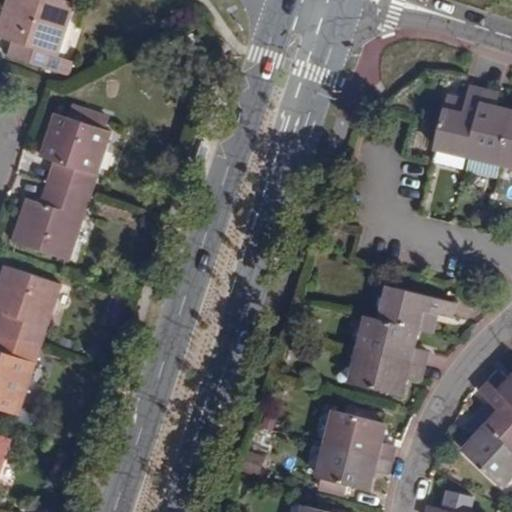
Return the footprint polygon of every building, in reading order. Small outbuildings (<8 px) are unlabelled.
[(54,72),(75,5),(58,0),(12,0),(3,30),(24,37),(20,47),(16,60),(54,72)] [(0,38),(0,40),(20,47),(24,37),(3,30),(0,38)] [(468,154),(483,91),(468,88),(465,100),(464,106),(458,104),(459,98),(450,96),(438,146),(468,154)] [(470,154),(503,162),(511,121),(511,113),(494,109),(497,94),(483,91),(468,154),(470,154)] [(71,260),(86,216),(79,214),(86,194),(92,174),(98,176),(99,176),(114,132),(60,113),(46,156),(58,160),(66,163),(59,185),(52,205),(44,202),(32,198),(18,242),(71,260)] [(511,164),(511,121),(503,162),(511,164)] [(470,154),(466,169),(499,178),(503,162),(470,154)] [(51,183),(59,185),(66,163),(58,160),(51,183)] [(86,194),(92,196),(99,176),(98,176),(92,174),(86,194)] [(52,205),(59,185),(51,183),(44,202),(52,205)] [(86,216),(92,196),(86,194),(79,214),(86,216)] [(0,335),(0,408),(19,415),(41,349),(36,347),(42,327),(48,328),(62,284),(9,267),(0,296),(0,309),(8,313),(15,315),(7,337),(0,335)] [(377,318),(415,327),(432,331),(434,321),(429,319),(428,319),(430,312),(435,313),(447,316),(451,300),(386,284),(377,318)] [(7,337),(15,315),(8,313),(0,335),(7,337)] [(356,348),(423,364),(427,350),(410,346),(415,327),(377,318),(365,315),(356,348)] [(41,349),(48,328),(42,327),(36,347),(41,349)] [(423,364),(356,348),(348,384),(397,396),(402,376),(419,379),(423,364)] [(491,380),(511,400),(511,380),(502,370),(491,380)] [(484,407),(476,416),(511,449),(511,400),(491,380),(479,392),(490,403),(494,406),(489,413),(484,407)] [(494,406),(490,403),(484,407),(489,413),(494,406)] [(333,408),(324,442),(390,459),(394,445),(378,441),(383,420),(333,408)] [(511,477),(511,449),(476,416),(466,426),(478,437),(462,453),(499,490),(511,477)] [(0,470),(11,440),(0,436),(0,470)] [(390,459),(324,442),(314,477),(319,479),(316,487),(343,494),(346,485),(365,491),(370,471),(386,474),(390,459)] [(257,476),(265,457),(248,449),(240,469),(257,476)]
